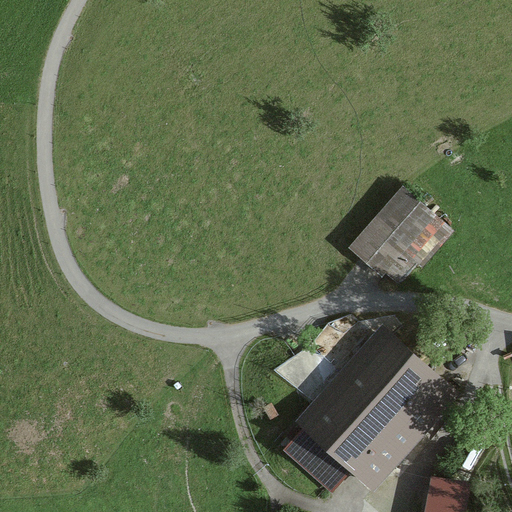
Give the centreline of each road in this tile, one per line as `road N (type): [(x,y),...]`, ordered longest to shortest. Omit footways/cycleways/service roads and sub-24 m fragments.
road 1 (track): [(78,0),(53,61),(44,147),(60,244),(79,282),(110,310),(199,335),(245,332),(360,299),(457,304),(511,322)]
road 2 (track): [(511,463),(486,314)]
